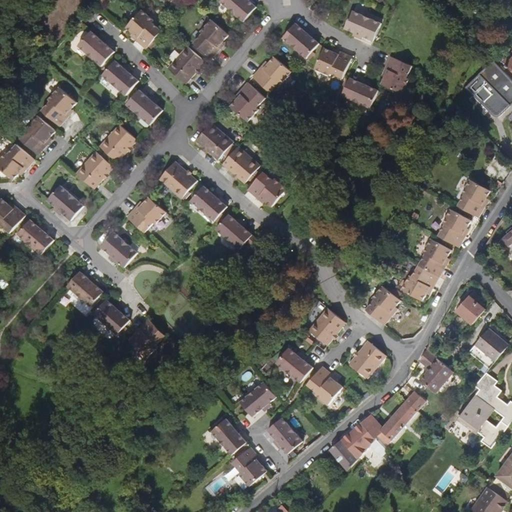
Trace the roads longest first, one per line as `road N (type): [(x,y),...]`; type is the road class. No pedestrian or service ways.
road 1 (residential): [(166,141),(305,250),(324,290),(365,324)]
road 2 (residential): [(193,111),(288,1),(370,58)]
road 3 (unclassified): [(412,361),(393,387),(289,473)]
road 4 (residential): [(78,240),(21,192),(61,147)]
road 5 (residential): [(78,240),(166,141)]
